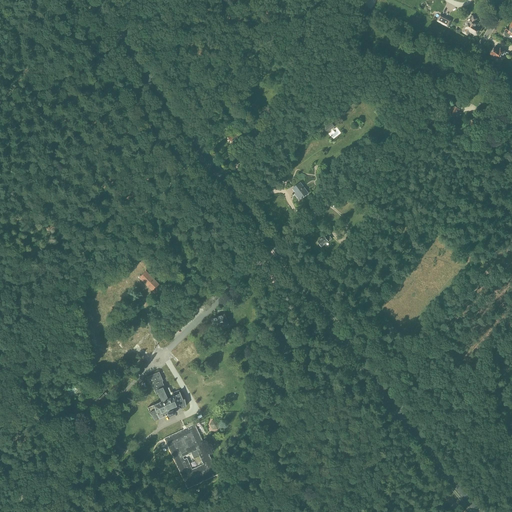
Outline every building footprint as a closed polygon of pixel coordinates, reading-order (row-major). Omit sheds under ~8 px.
[(448,28),(452,21),(440,14),(436,21),(448,28)] [(471,20),(465,29),(462,33),(467,36),(470,32),(475,35),(479,29),(475,27),(477,23),(476,22),(478,19),(473,15),(472,16),(471,15),(469,19),(471,20)] [(498,61),(501,56),(503,58),(507,53),(505,51),(502,49),(500,51),(498,49),(498,50),(494,48),(492,51),(491,51),(490,53),(490,54),(495,57),(494,58),(498,61)] [(461,113),(458,111),(459,109),(453,106),(449,114),(455,117),(456,115),(459,116),(461,113)] [(483,115),(479,124),(486,127),(490,118),(483,115)] [(332,123),(325,129),(327,133),(335,127),(332,123)] [(258,129),(254,133),(259,139),(263,136),(258,129)] [(229,137),(232,141),(235,145),(244,139),(240,134),(238,136),(235,132),(229,137)] [(281,162),(276,166),(281,172),(286,167),(281,162)] [(308,193),(300,182),(292,188),(301,199),(308,193)] [(326,235),(324,236),(318,241),(322,246),(328,242),(332,239),(330,236),(328,237),(326,235)] [(145,270),(138,277),(156,296),(159,293),(160,295),(162,293),(161,291),(163,288),(158,283),(145,270)] [(223,314),(211,320),(216,331),(224,328),(228,326),(227,323),(225,318),(223,314)] [(288,339),(287,339),(285,337),(279,342),(287,353),(292,350),(294,348),(292,346),(293,345),(288,339)] [(167,398),(164,391),(166,390),(162,381),(163,381),(159,372),(144,379),(148,386),(151,385),(152,386),(153,388),(148,390),(151,396),(156,394),(158,394),(161,401),(152,405),(158,419),(182,408),(176,395),(167,398)] [(65,393),(68,398),(79,393),(77,387),(65,393)] [(95,401),(100,406),(109,397),(104,392),(95,401)] [(87,395),(81,399),(85,407),(91,405),(92,404),(89,400),(87,395)] [(74,417),(83,412),(80,407),(72,411),(74,417)] [(218,420),(212,420),(211,422),(210,424),(212,429),(218,429),(221,424),(218,420)] [(164,439),(168,447),(169,450),(176,465),(186,486),(188,489),(219,474),(212,461),(208,452),(202,439),(202,438),(200,435),(198,429),(195,424),(194,424),(192,426),(190,426),(189,427),(186,428),(185,429),(183,429),(170,436),(167,437),(164,439)]
